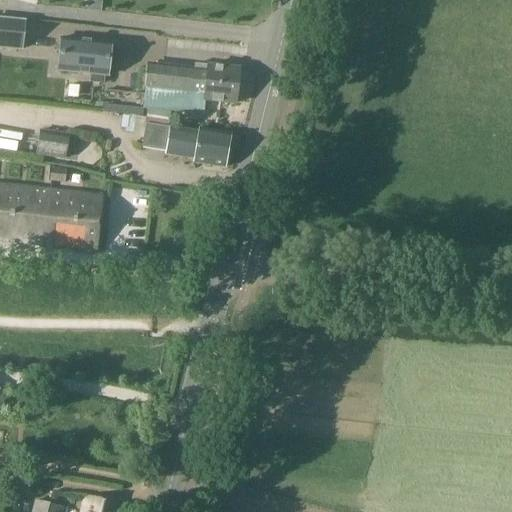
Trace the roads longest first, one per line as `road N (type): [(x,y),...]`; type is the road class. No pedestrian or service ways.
road 1 (unclassified): [(511,294),(226,267)]
road 2 (secondary): [(226,267),(293,0)]
road 3 (unknown): [(244,197),(136,166),(94,120),(0,113)]
road 4 (secondary): [(165,511),(226,267)]
road 5 (unknown): [(226,267),(0,267)]
road 6 (unknown): [(168,500),(111,473),(0,474)]
